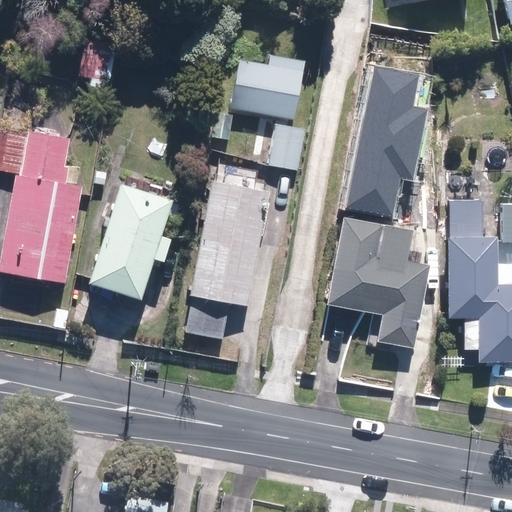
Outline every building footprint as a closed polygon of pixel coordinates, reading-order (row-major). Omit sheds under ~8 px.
[(511,0),(501,0),(507,27),(511,25),(511,0)] [(82,75),(111,81),(119,43),(90,37),(82,75)] [(234,108),(296,118),(305,70),(243,59),(234,108)] [(218,136),(232,139),(236,114),(221,112),(218,136)] [(271,164),(300,170),(308,127),(279,123),(271,164)] [(32,133),(24,174),(19,174),(2,271),(65,282),(81,187),(65,185),(67,167),(63,167),(68,139),(67,139),(32,133)] [(352,179),(379,182),(383,147),(357,144),(352,179)] [(197,334),(227,339),(234,302),(254,305),(273,189),(215,179),(196,294),(203,295),(197,334)] [(96,281),(145,298),(159,256),(170,260),(177,239),(165,235),(177,200),(128,184),(96,281)] [(479,360),(511,359),(511,282),(497,282),(498,241),(511,241),(511,203),(500,203),(500,217),(481,216),(482,199),(449,199),(449,317),(464,317),(463,346),(479,346),(479,360)] [(411,358),(431,362),(437,331),(421,328),(432,264),(381,255),(387,224),(348,216),(332,303),(386,313),(381,341),(413,347),(411,358)] [(127,511),(170,511),(172,505),(131,496),(127,511)]
